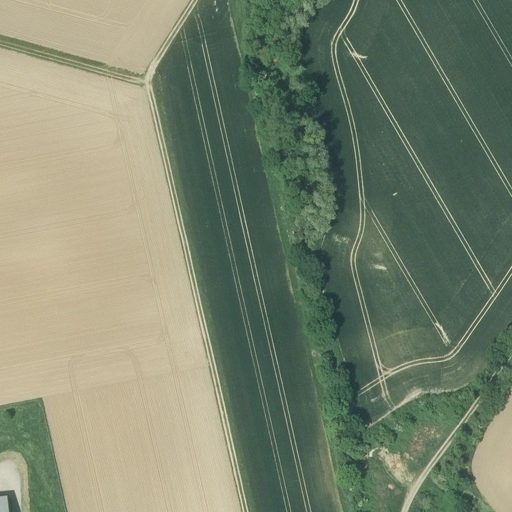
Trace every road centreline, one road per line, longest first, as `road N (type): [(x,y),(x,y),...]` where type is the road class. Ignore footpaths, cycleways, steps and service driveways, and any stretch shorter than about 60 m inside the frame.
road 1 (track): [(197,0),(146,84),(157,99),(248,511)]
road 2 (track): [(405,511),(511,349)]
road 3 (track): [(0,43),(146,84)]
